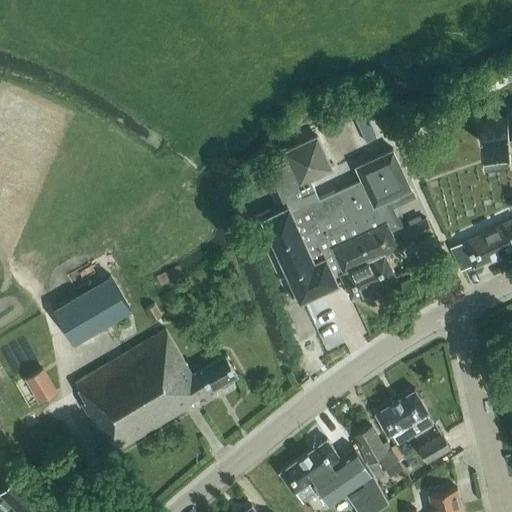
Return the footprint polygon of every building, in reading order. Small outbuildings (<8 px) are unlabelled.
[(378,110),(372,97),(355,105),(361,117),(378,110)] [(511,108),(509,109),(509,106),(507,106),(507,104),(487,106),(488,115),(480,116),(483,144),(511,140),(511,142),(511,141),(511,108)] [(338,282),(334,274),(323,249),(319,248),(315,236),(321,234),(325,235),(334,231),(331,225),(349,217),(342,200),(337,190),(319,198),(310,178),(332,168),(317,135),(285,150),(289,161),(270,170),(286,206),(262,217),(300,300),(326,288),(326,289),(337,284),(337,283),(338,282)] [(384,251),(398,245),(391,229),(402,224),(397,214),(396,215),(392,208),(416,197),(394,149),(356,166),(362,178),(337,190),(342,200),(349,217),(331,225),(334,231),(325,235),(321,234),(315,236),(319,248),(323,249),(334,274),(340,272),(339,271),(384,251)] [(415,237),(431,230),(426,217),(402,228),(407,241),(415,237)] [(474,265),(511,246),(511,217),(463,241),(474,265)] [(431,230),(415,237),(425,260),(442,252),(431,230)] [(339,271),(340,272),(340,271),(352,296),(396,276),(384,251),(339,271)] [(120,315),(131,309),(110,274),(55,307),(76,341),(83,337),(86,344),(124,322),(120,315)] [(153,320),(162,315),(154,303),(146,308),(153,320)] [(191,400),(238,372),(226,353),(192,373),(166,328),(75,381),(85,399),(81,401),(112,451),(193,402),(191,400)] [(40,399),(56,390),(42,367),(27,376),(40,399)] [(415,387),(395,399),(376,411),(389,433),(392,431),(398,441),(434,419),(428,410),(415,387)] [(371,459),(367,460),(377,478),(384,474),(374,457),(379,454),(385,466),(395,460),(388,448),(386,449),(371,424),(356,433),(371,459)] [(428,460),(450,447),(442,433),(420,446),(428,460)] [(327,438),(280,471),(294,491),(301,487),(303,490),(308,486),(306,483),(312,478),(330,503),(346,491),(360,511),(372,511),(388,501),(373,472),(356,448),(342,458),(327,438)] [(28,511),(44,496),(19,472),(0,490),(0,492),(19,511),(28,511)] [(433,511),(452,511),(462,510),(457,486),(429,493),(433,511)]
